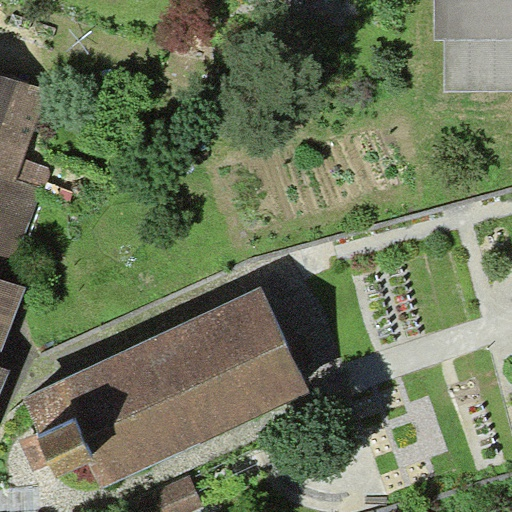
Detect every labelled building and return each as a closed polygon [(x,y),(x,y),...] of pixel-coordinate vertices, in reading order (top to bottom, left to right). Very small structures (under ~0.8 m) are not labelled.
[(49,88),(0,70),(0,390),(9,368),(0,364),(0,354),(27,285),(11,279),(57,168),(26,158),(49,88)] [(91,458),(102,483),(308,389),(299,368),(286,343),(261,288),(30,393),(46,428),(40,430),(54,461),(60,472),(91,458)] [(301,335),(286,343),(299,368),(313,361),(301,335)] [(54,461),(40,430),(21,439),(34,470),(54,461)] [(137,498),(143,511),(189,511),(205,505),(191,474),(137,498)]
